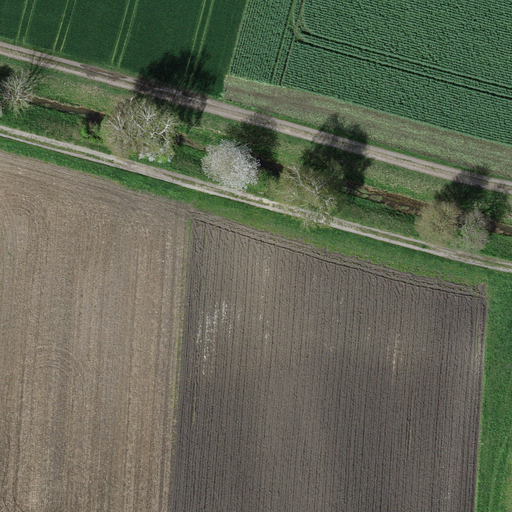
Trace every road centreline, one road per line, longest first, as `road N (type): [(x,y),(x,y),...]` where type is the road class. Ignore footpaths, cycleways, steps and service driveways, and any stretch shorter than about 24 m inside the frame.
road 1 (track): [(0,52),(511,194)]
road 2 (track): [(0,135),(511,269)]
